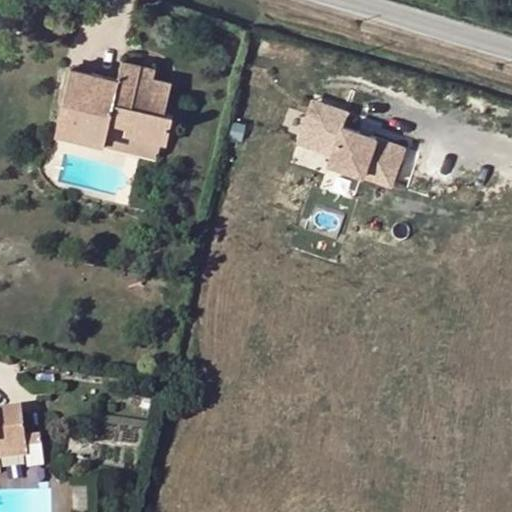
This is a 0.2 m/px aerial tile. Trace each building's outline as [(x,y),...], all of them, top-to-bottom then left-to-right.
[(56,135),(86,141),(88,133),(106,138),(110,120),(127,124),(124,135),(132,137),(160,144),(166,145),(171,115),(164,113),(170,83),(153,79),(151,86),(138,84),(142,64),(122,60),(118,79),(69,69),(56,135)] [(138,84),(151,86),(153,79),(155,67),(142,64),(138,84)] [(330,161),(390,184),(405,146),(345,123),(350,110),(329,103),(325,113),(313,109),(301,142),(332,154),(330,161)] [(104,145),(106,138),(88,133),(86,141),(104,145)] [(132,137),(131,142),(130,150),(157,156),(160,144),(132,137)] [(104,145),(130,150),(131,142),(106,138),(104,145)] [(0,414),(0,455),(27,453),(25,439),(23,412),(0,414)] [(40,438),(25,439),(27,453),(28,461),(29,469),(43,467),(40,438)] [(0,463),(28,461),(27,453),(0,455),(0,463)]
